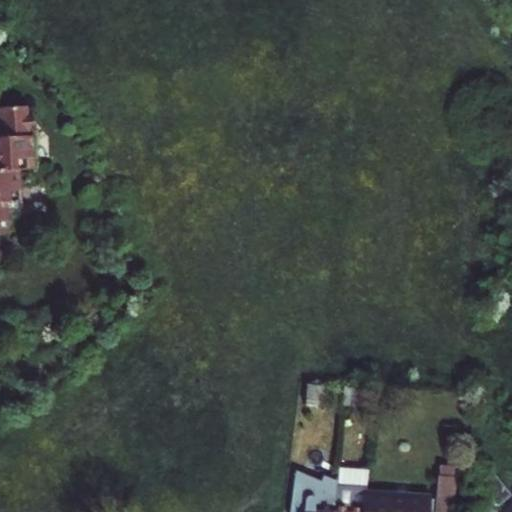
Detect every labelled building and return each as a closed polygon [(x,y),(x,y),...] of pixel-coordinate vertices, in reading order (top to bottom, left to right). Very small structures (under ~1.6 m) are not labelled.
[(0,231),(1,232),(0,201),(14,200),(13,179),(13,168),(26,167),(28,167),(27,134),(0,135),(0,231)] [(13,168),(13,179),(27,177),(26,167),(13,168)] [(323,381),(304,379),(302,402),(322,404),(323,381)] [(377,386),(340,383),(335,466),(348,467),(352,403),(374,405),(377,386)] [(478,481),(497,504),(510,493),(491,470),(478,481)] [(434,495),(363,490),(362,493),(361,511),(427,511),(432,511),(449,511),(452,474),(436,473),(434,495)] [(361,511),(362,493),(363,490),(363,484),(350,484),(349,502),(332,501),(331,511),(361,511)]
